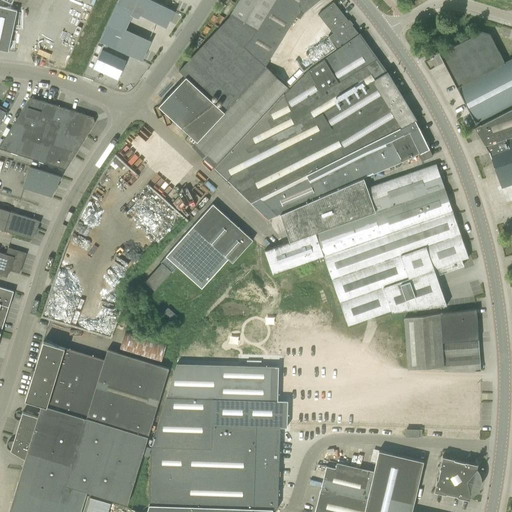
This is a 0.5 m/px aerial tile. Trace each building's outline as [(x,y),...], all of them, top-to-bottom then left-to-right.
[(148,0),(120,0),(168,22),(173,11),(148,0)] [(192,146),(215,168),(289,88),(267,67),(265,66),(296,16),(300,18),(303,13),(319,0),(239,0),(229,17),(179,70),(186,76),(159,106),(190,134),(185,139),(192,146)] [(329,36),(340,48),(359,34),(352,25),(353,24),(350,19),(348,20),(333,2),(318,14),(333,33),(329,36)] [(117,4),(107,26),(118,31),(128,9),(117,4)] [(0,49),(8,51),(17,10),(0,6),(0,49)] [(105,30),(100,41),(140,59),(145,48),(105,30)] [(511,59),(505,63),(497,49),(490,35),(481,32),(439,53),(444,63),(475,123),(511,103),(511,59)] [(387,73),(359,34),(340,48),(339,48),(338,48),(310,68),(305,73),(289,88),(215,168),(268,219),(280,214),(297,207),(363,178),(429,148),(417,122),(391,80),(393,79),(390,73),(388,75),(387,73)] [(511,42),(498,38),(503,47),(497,49),(505,63),(511,59),(511,42)] [(130,60),(107,50),(98,68),(122,78),(130,60)] [(95,122),(93,117),(30,97),(0,146),(0,148),(65,169),(95,122)] [(0,229),(32,239),(40,221),(0,208),(0,122),(6,112),(0,108),(0,229)] [(489,152),(508,205),(511,203),(511,108),(480,125),(480,124),(474,127),(489,152)] [(419,154),(421,161),(433,156),(430,150),(419,154)] [(297,207),(280,214),(290,241),(264,250),(272,273),(324,255),(348,325),(391,310),(392,312),(447,305),(436,275),(463,265),(461,260),(469,257),(441,179),(444,178),(442,171),(439,172),(436,164),(367,188),(363,178),(297,207)] [(24,189),(52,198),(62,178),(30,168),(24,189)] [(232,262),(253,240),(213,204),(160,262),(161,263),(144,282),(154,291),(171,272),(172,273),(178,267),(202,288),(228,258),(232,262)] [(0,274),(7,277),(9,270),(20,273),(26,253),(8,248),(6,254),(0,252),(0,274)] [(467,267),(474,265),(472,258),(465,259),(467,267)] [(0,286),(0,334),(0,335),(14,291),(0,286)] [(163,312),(169,318),(173,313),(168,307),(163,312)] [(477,308),(404,318),(408,368),(444,366),(445,371),(469,371),(481,370),(477,308)] [(120,349),(161,362),(167,343),(125,331),(120,349)] [(26,400),(42,404),(148,437),(169,368),(107,349),(104,360),(44,342),(26,400)] [(156,416),(151,434),(155,435),(151,447),(214,449),(214,433),(237,434),(237,423),(280,425),(280,427),(287,427),(288,400),(277,400),(278,366),(177,363),(172,380),(168,391),(160,418),(156,416)] [(42,404),(38,416),(23,412),(14,441),(12,441),(11,441),(9,442),(7,444),(7,446),(8,448),(10,450),(25,459),(9,511),(80,511),(87,491),(128,503),(148,437),(42,404)] [(214,449),(151,447),(149,504),(146,511),(140,511),(131,509),(130,511),(271,511),(273,508),(278,508),(280,425),(237,423),(237,434),(214,433),(214,449)] [(367,499),(364,511),(411,511),(424,461),(379,450),(373,476),(328,466),(322,488),(367,499)] [(476,471),(478,464),(442,456),(434,491),(470,500),(471,493),(474,491),(479,483),(478,474),(476,471)] [(316,511),(364,511),(367,499),(322,488),(316,511)]
